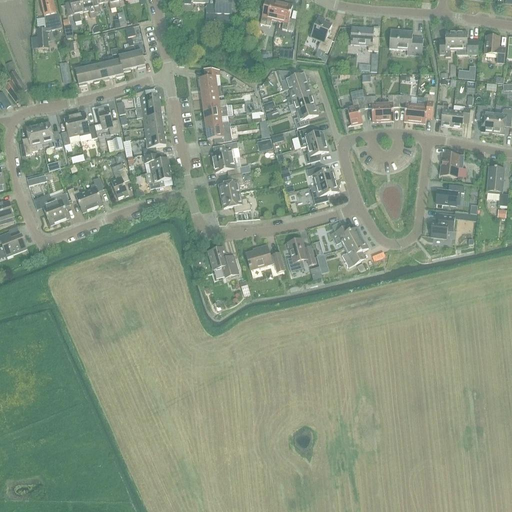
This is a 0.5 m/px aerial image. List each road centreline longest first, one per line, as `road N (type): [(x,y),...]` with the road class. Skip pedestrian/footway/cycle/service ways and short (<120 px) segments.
road 1 (residential): [(187,192),(42,242),(11,170),(13,120)]
road 2 (residential): [(360,207),(296,225),(211,234),(187,192)]
road 3 (residential): [(424,137),(407,237),(394,243),(378,236),(360,207)]
road 4 (residential): [(13,120),(166,74)]
